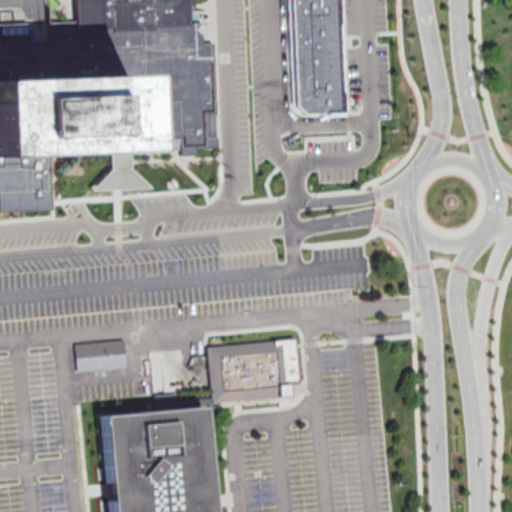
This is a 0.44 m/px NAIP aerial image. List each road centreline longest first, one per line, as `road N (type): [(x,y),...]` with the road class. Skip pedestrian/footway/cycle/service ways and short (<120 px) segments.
road 1 (secondary): [(413,234),(427,274),(442,511)]
road 2 (secondary): [(483,163),(457,0)]
road 3 (secondary): [(468,369),(488,276),(511,222)]
road 4 (secondary): [(478,511),(468,369)]
